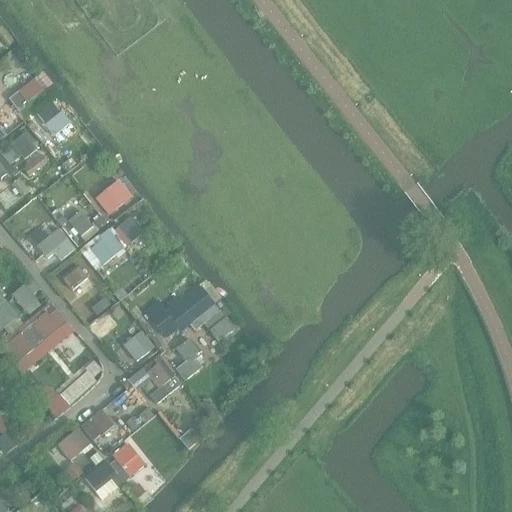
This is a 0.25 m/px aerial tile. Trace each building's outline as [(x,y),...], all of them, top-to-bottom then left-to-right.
[(2,28),(0,29),(0,38),(8,49),(14,44),(2,28)] [(19,94),(9,101),(20,114),(29,107),(45,94),(35,81),(19,94)] [(59,112),(44,125),(54,138),(70,125),(59,112)] [(13,147),(3,155),(11,166),(22,158),(24,161),(38,151),(25,135),(12,146),(13,147)] [(0,151),(0,180),(7,175),(10,179),(17,173),(11,166),(3,155),(0,151)] [(79,168),(70,175),(77,185),(87,178),(79,168)] [(19,180),(12,186),(22,199),(29,193),(19,180)] [(119,183),(96,201),(109,216),(132,198),(119,183)] [(81,213),(68,223),(84,243),(85,244),(97,235),(97,234),(81,213)] [(131,219),(114,232),(126,249),(144,235),(131,219)] [(99,236),(79,252),(81,254),(96,273),(126,249),(114,232),(111,229),(100,238),(99,236)] [(75,251),(59,230),(37,248),(47,261),(54,255),(60,263),(75,251)] [(62,280),(72,292),(88,279),(78,267),(62,280)] [(41,307),(33,297),(40,291),(31,281),(12,297),(25,312),(29,316),(41,307)] [(234,331),(205,296),(200,289),(201,288),(200,286),(167,313),(158,303),(145,313),(167,340),(178,331),(180,334),(190,327),(195,333),(204,326),(218,343),(234,331)] [(0,332),(18,318),(5,302),(0,296),(0,332)] [(17,338),(1,351),(14,367),(54,334),(67,324),(50,304),(24,326),(14,334),(17,338)] [(141,333),(124,347),(137,364),(154,350),(141,333)] [(196,361),(201,357),(200,355),(202,353),(196,346),(194,348),(188,341),(176,351),(186,364),(178,370),(186,381),(202,369),(196,361)] [(181,386),(158,358),(142,370),(151,381),(141,388),(149,399),(150,399),(156,406),(181,386)] [(101,412),(81,428),(94,444),(114,427),(101,412)] [(70,462),(90,446),(78,431),(58,447),(70,462)] [(188,437),(180,443),(187,451),(195,445),(188,437)] [(145,466),(129,446),(113,459),(115,462),(109,466),(124,483),(145,466)] [(126,488),(107,463),(85,481),(101,502),(117,489),(120,493),(126,488)] [(74,464),(65,471),(74,482),(83,475),(74,464)]
